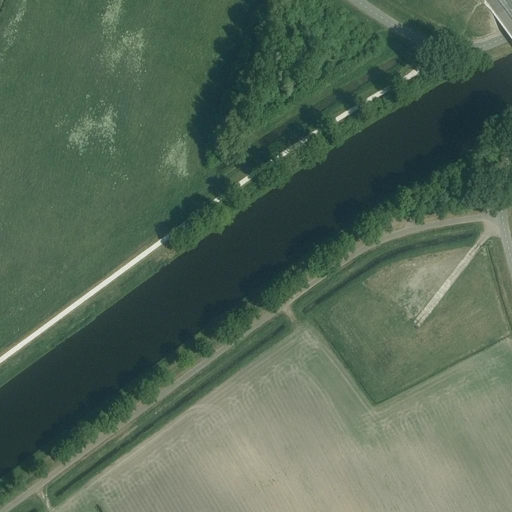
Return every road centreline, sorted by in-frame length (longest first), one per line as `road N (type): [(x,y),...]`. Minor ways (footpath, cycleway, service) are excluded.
road 1 (unclassified): [(2,511),(367,246),(409,229),(500,212)]
road 2 (unclassified): [(511,33),(469,48),(435,46),(355,0)]
